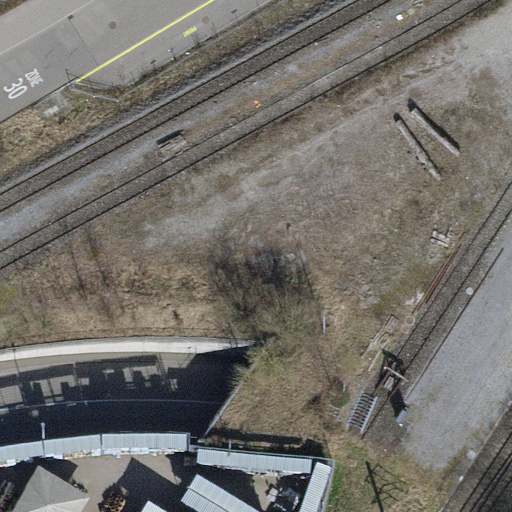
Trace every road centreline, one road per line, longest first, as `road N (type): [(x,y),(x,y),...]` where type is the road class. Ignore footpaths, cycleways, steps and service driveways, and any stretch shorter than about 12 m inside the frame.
road 1 (tertiary): [(0,408),(129,392),(358,392),(511,381)]
road 2 (residential): [(0,93),(159,0)]
